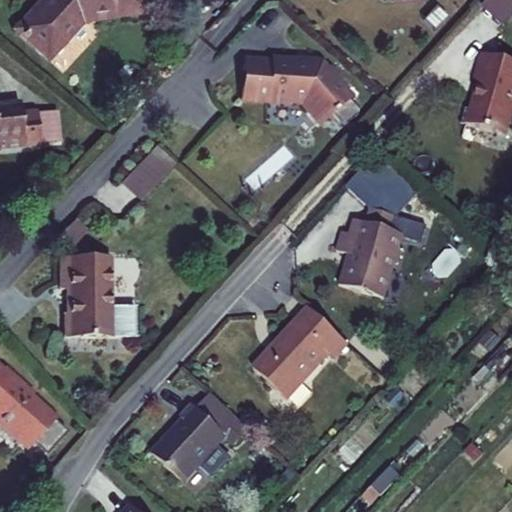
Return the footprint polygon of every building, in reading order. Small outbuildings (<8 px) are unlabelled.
[(141,14),(139,0),(44,0),(15,32),(47,62),(81,25),(141,14)] [(159,11),(156,0),(139,0),(141,14),(159,11)] [(511,12),(511,0),(485,0),(471,15),(492,35),(511,12)] [(511,62),(482,53),(473,80),(483,82),(479,97),(475,96),(470,109),(465,107),(460,123),(484,130),(498,132),(505,129),(511,109),(511,108),(511,62)] [(269,70),(241,68),(239,101),(266,103),(266,107),(289,109),(289,105),(299,105),(319,128),(329,120),(340,132),(358,117),(334,89),(339,85),(327,71),(322,76),(317,70),(316,70),(317,66),(304,65),(303,69),(269,66),(269,70)] [(0,148),(23,148),(20,107),(0,107),(0,148)] [(45,169),(64,173),(68,158),(48,153),(45,169)] [(154,153),(121,189),(141,207),(174,172),(154,153)] [(418,192),(390,167),(363,170),(344,191),(370,210),(396,218),(418,192)] [(351,255),(342,286),(384,298),(392,270),(396,268),(401,250),(399,246),(402,233),(421,239),(425,226),(396,218),(370,210),(367,222),(355,218),(351,232),(342,229),(336,250),(351,255)] [(57,235),(69,248),(85,233),(73,221),(57,235)] [(62,340),(127,339),(125,289),(132,280),(131,265),(126,258),(58,258),(58,290),(67,290),(67,315),(62,315),(62,340)] [(333,361),(347,347),(307,312),(276,345),(277,348),(270,356),(268,355),(252,371),(285,402),(328,357),(333,361)] [(28,399),(33,394),(3,366),(0,369),(0,423),(23,444),(31,444),(44,456),(65,432),(28,399)] [(232,449),(246,434),(207,398),(193,413),(190,409),(178,422),(179,424),(149,458),(180,487),(191,474),(204,485),(222,465),(210,453),(222,440),(232,449)]
